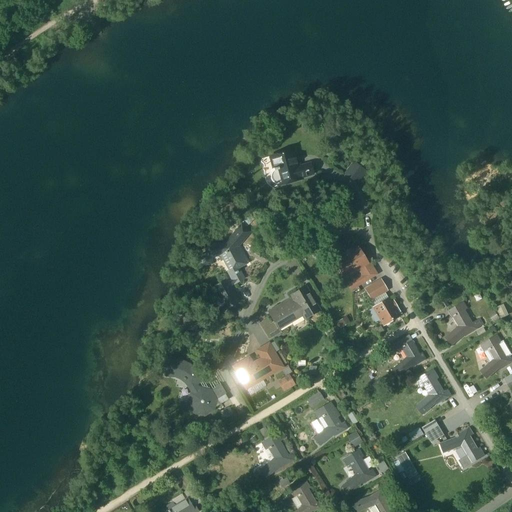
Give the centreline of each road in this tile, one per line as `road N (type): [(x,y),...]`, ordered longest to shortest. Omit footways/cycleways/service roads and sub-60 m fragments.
road 1 (residential): [(416,323),(357,232),(269,267),(219,374),(242,411)]
road 2 (residential): [(416,323),(175,466)]
road 3 (residential): [(511,483),(416,323)]
